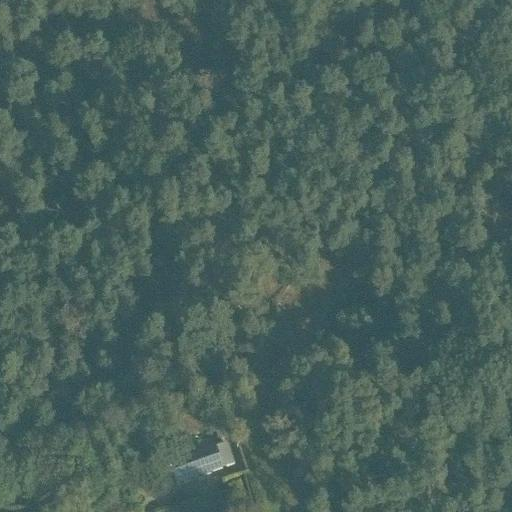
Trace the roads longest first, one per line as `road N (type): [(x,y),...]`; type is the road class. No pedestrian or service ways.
road 1 (track): [(297,511),(268,443),(270,405),(511,0)]
road 2 (track): [(376,0),(0,63)]
